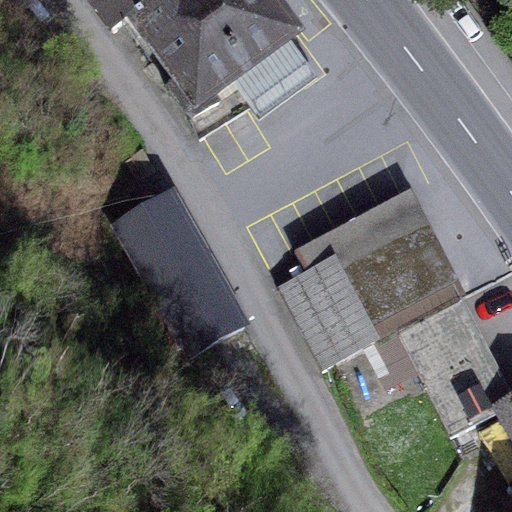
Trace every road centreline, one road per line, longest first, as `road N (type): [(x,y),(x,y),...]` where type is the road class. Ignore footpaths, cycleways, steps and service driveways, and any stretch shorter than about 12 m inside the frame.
road 1 (residential): [(372,511),(165,130),(59,0)]
road 2 (primary): [(511,197),(370,0)]
